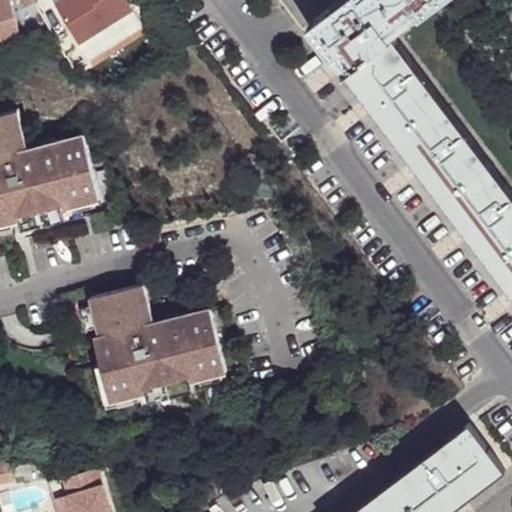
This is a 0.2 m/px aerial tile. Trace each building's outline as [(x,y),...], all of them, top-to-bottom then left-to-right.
[(9,0),(0,0),(0,37),(19,32),(9,0)] [(33,0),(20,0),(26,8),(35,3),(33,0)] [(128,0),(61,0),(56,4),(90,58),(144,24),(128,0)] [(309,23),(339,0),(280,0),(302,29),(309,23)] [(347,69),(392,36),(439,0),(339,0),(309,23),(322,40),(334,57),(337,56),(347,69)] [(314,46),(322,40),(309,23),(302,29),(314,46)] [(511,193),(392,36),(347,69),(344,71),(388,127),(436,192),(511,291),(511,193)] [(18,109),(0,113),(0,236),(104,211),(84,134),(56,141),(57,145),(29,152),(18,109)] [(91,296),(92,303),(98,325),(100,335),(95,336),(114,413),(230,385),(211,307),(183,314),(183,318),(155,325),(145,282),(91,296)] [(92,303),(82,306),(87,328),(98,325),(92,303)] [(451,511),(505,471),(470,423),(351,511),(451,511)] [(109,511),(96,467),(62,477),(68,498),(72,511),(109,511)] [(72,511),(68,498),(52,502),(55,511),(72,511)]
